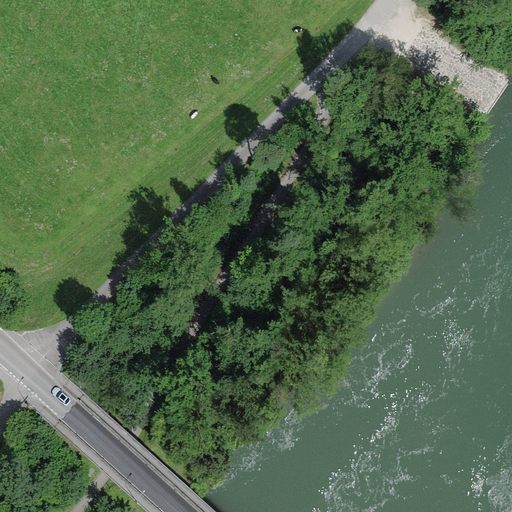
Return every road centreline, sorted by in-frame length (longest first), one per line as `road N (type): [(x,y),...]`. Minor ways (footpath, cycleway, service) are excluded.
road 1 (track): [(340,62),(45,363)]
road 2 (tertiary): [(184,511),(0,344)]
road 3 (track): [(378,19),(498,94)]
